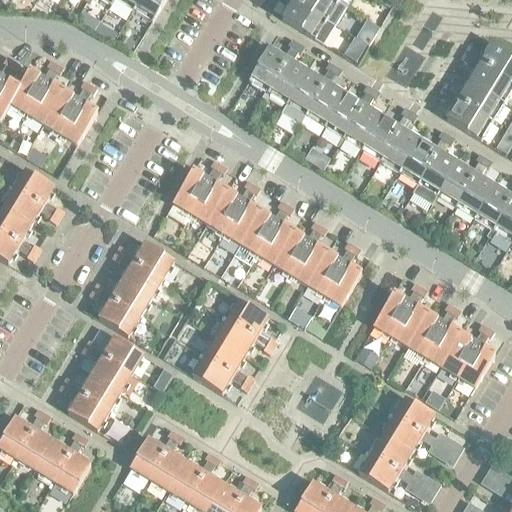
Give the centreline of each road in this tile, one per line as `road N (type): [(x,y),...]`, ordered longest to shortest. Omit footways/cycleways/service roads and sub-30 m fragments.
road 1 (residential): [(511,308),(172,99)]
road 2 (residential): [(511,169),(232,1)]
road 3 (residential): [(7,370),(172,99)]
road 4 (residential): [(172,99),(67,37),(0,30)]
road 5 (residential): [(444,511),(511,399)]
